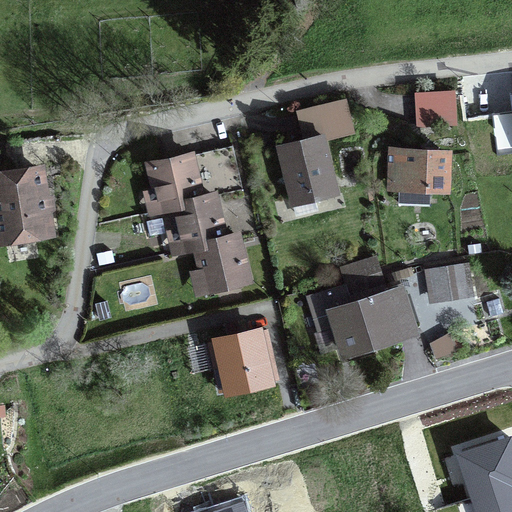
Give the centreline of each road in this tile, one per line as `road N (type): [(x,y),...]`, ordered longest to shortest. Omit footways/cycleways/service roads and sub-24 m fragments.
road 1 (residential): [(511,60),(350,79),(119,132),(96,162),(66,331),(46,350),(0,364)]
road 2 (tertiary): [(68,511),(173,470),(511,362)]
